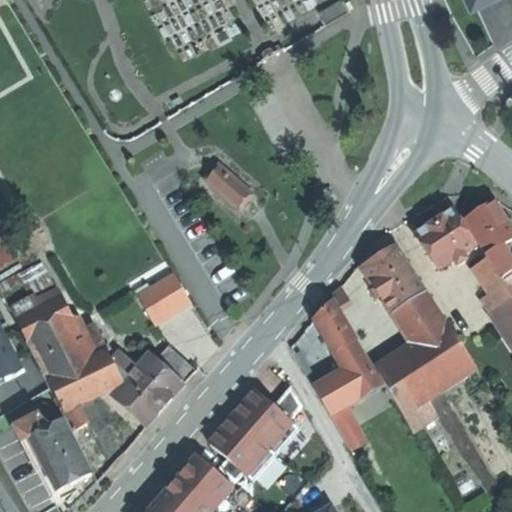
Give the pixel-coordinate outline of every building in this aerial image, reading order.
[(350,11),(343,0),(342,0),(320,13),(327,25),(350,11)] [(220,170),(210,182),(240,209),(250,197),(220,170)] [(464,222),(488,255),(503,246),(511,240),(511,233),(504,222),(493,204),(464,222)] [(416,235),(439,270),(454,260),(458,266),(468,259),(465,254),(477,246),(454,211),(435,223),(416,235)] [(0,266),(17,257),(7,240),(0,244),(0,266)] [(378,259),(364,268),(394,315),(428,293),(397,246),(378,259)] [(511,259),(503,246),(488,255),(487,256),(489,259),(504,284),(511,278),(511,259)] [(489,294),(504,284),(489,259),(473,269),(489,294)] [(29,298),(13,307),(17,316),(61,293),(58,288),(56,289),(42,262),(0,284),(0,286),(3,293),(22,283),(29,298)] [(175,314),(193,303),(175,274),(139,296),(157,325),(175,314)] [(480,299),(489,312),(511,297),(511,296),(504,284),(489,294),(480,299)] [(344,288),(334,295),(343,309),(353,302),(344,288)] [(61,293),(17,316),(31,343),(76,320),(61,293)] [(450,327),(428,293),(394,315),(416,349),(450,327)] [(511,297),(489,312),(511,348),(511,297)] [(317,318),(336,353),(338,352),(358,340),(335,300),(325,309),(317,318)] [(76,320),(31,343),(31,344),(37,341),(39,345),(47,341),(62,372),(98,354),(95,349),(80,318),(76,320)] [(0,382),(25,369),(1,322),(0,322),(0,382)] [(451,326),(450,327),(416,349),(380,373),(405,416),(428,401),(478,369),(451,326)] [(338,352),(347,368),(314,387),(331,417),(346,408),(348,407),(385,385),(358,340),(338,352)] [(49,379),(62,372),(47,341),(39,345),(33,348),(49,379)] [(77,399),(107,384),(122,376),(113,359),(105,343),(95,349),(98,354),(62,372),(49,379),(63,406),(77,399)] [(184,385),(197,370),(170,346),(156,360),(184,385)] [(107,384),(114,395),(139,368),(121,350),(113,359),(122,376),(107,384)] [(150,354),(139,368),(114,395),(147,426),(167,404),(184,385),(156,360),(150,354)] [(275,407),(291,421),(303,407),(292,388),(275,407)] [(229,459),(245,473),(255,482),(256,480),(275,459),(301,429),(291,421),(275,407),(256,390),(210,443),(229,459)] [(89,423),(77,399),(63,406),(75,430),(89,423)] [(437,416),(428,401),(405,416),(414,430),(437,416)] [(346,408),(331,417),(351,452),(367,442),(346,408)] [(31,437),(48,428),(40,413),(15,426),(34,461),(42,457),(31,437)] [(65,419),(48,428),(31,437),(42,457),(60,490),(77,481),(93,473),(65,419)] [(220,511),(237,493),(197,458),(149,511),(220,511)] [(237,483),(245,473),(229,459),(221,469),(237,483)] [(288,470),(275,459),(256,480),(270,491),(288,470)]
